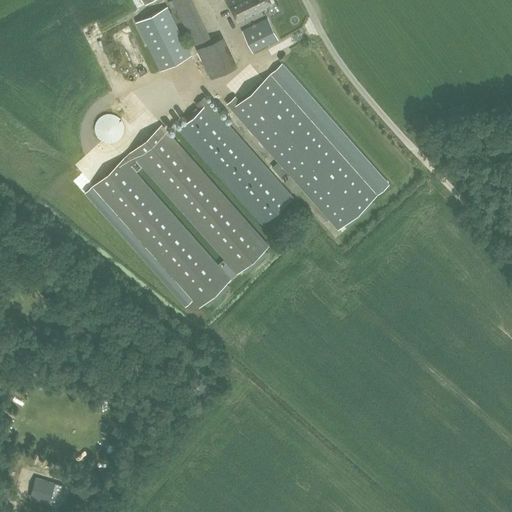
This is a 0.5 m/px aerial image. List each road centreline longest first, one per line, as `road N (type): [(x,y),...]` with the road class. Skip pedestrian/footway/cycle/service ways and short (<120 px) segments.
road 1 (track): [(385,118),(511,251)]
road 2 (unclassified): [(385,118),(345,71),(304,0)]
